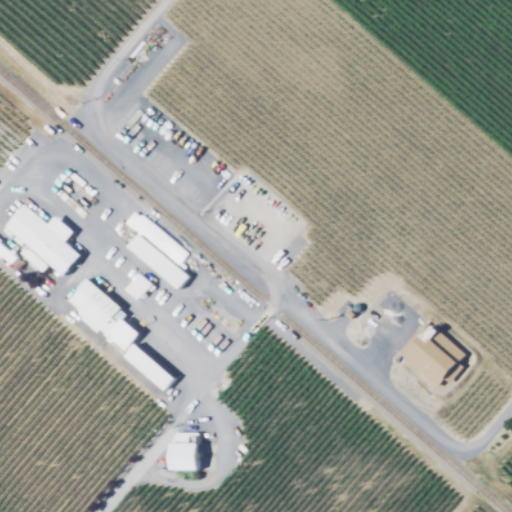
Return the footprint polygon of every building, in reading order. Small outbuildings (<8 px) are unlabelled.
[(47,226),(81,256),(64,276),(29,246),(29,247),(5,226),(15,215),(24,205),(47,225),(47,226)] [(129,246),(139,234),(190,276),(180,288),(129,246)] [(18,259),(13,264),(0,252),(0,250),(3,247),(18,259)] [(47,266),(42,273),(20,254),(26,247),(47,266)] [(140,297),(128,287),(141,271),(153,281),(140,297)] [(119,321),(109,334),(103,328),(69,299),(88,276),(122,306),(113,316),(119,321)] [(165,391),(125,357),(135,344),(175,379),(165,391)] [(198,468),(172,468),(172,442),(176,431),(198,431),(198,468)]
